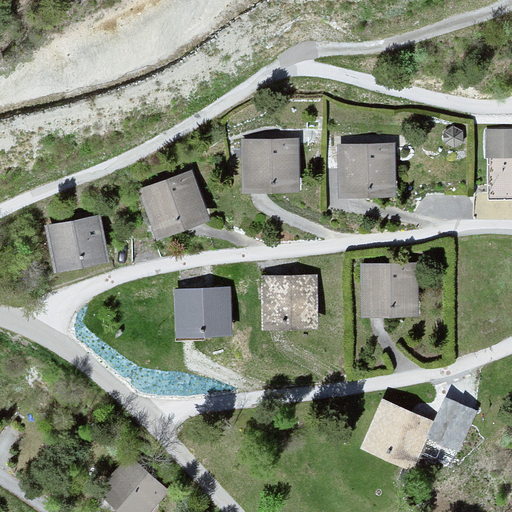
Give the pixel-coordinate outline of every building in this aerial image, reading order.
[(511,127),(493,128),(493,195),(511,195),(511,127)] [(302,133),(248,134),(249,184),(303,183),(302,133)] [(396,141),(342,141),(343,192),(397,191),(396,141)] [(195,166),(148,184),(166,232),(213,214),(195,166)] [(104,210),(55,220),(64,265),(114,255),(104,210)] [(425,261),(369,261),(369,317),(424,318),(425,261)] [(324,275),(270,274),(269,326),(323,327),(324,275)] [(235,284),(183,284),(183,333),(234,333),(235,284)] [(384,405),(362,453),(404,472),(418,443),(450,457),(469,416),(436,401),(426,424),(384,405)] [(134,459),(104,489),(126,511),(145,511),(166,491),(134,459)]
